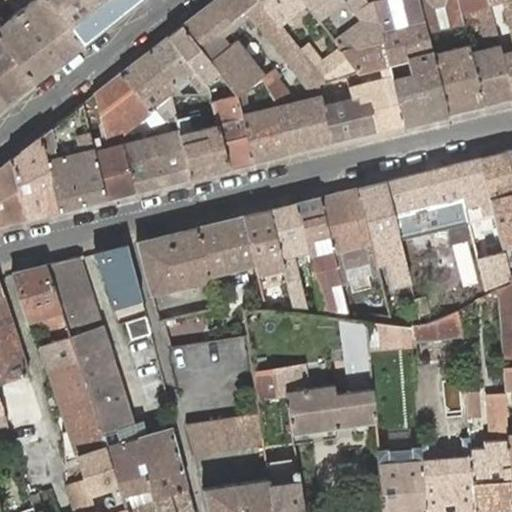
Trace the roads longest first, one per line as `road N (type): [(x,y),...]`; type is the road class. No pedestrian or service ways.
road 1 (residential): [(0,250),(511,122)]
road 2 (residential): [(174,0),(0,136)]
